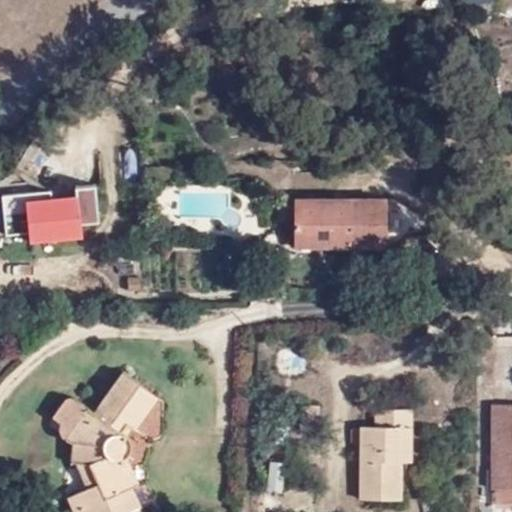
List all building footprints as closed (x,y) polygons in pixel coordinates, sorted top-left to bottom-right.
[(168,92),(170,70),(145,69),(145,91),(168,92)] [(146,182),(171,181),(170,167),(146,168),(146,182)] [(100,226),(95,185),(76,187),(77,195),(52,199),(51,189),(2,194),(7,237),(30,234),(31,245),(79,239),(78,229),(100,226)] [(357,211),(357,199),(295,199),(294,247),(386,246),(386,211),(357,211)] [(386,199),(357,199),(357,211),(386,211),(386,199)] [(129,291),(140,290),(140,279),(129,279),(129,291)] [(130,441),(125,433),(118,431),(124,422),(129,427),(133,429),(157,397),(122,372),(93,413),(86,408),(73,425),(71,443),(72,462),(76,462),(90,461),(100,482),(89,488),(67,498),(73,511),(123,511),(139,505),(130,487),(137,484),(126,457),(131,450),(130,441)] [(73,425),(86,408),(70,395),(54,416),(59,421),(61,434),(65,437),(73,425)] [(362,424),(362,428),(361,442),(361,498),(400,498),(401,460),(413,460),(413,406),(376,406),(376,424),(362,424)] [(118,431),(125,433),(129,427),(124,422),(118,431)] [(65,437),(71,443),(73,425),(65,437)] [(361,442),(362,428),(354,428),(354,441),(361,442)] [(76,462),(89,488),(100,482),(90,461),(76,462)]
